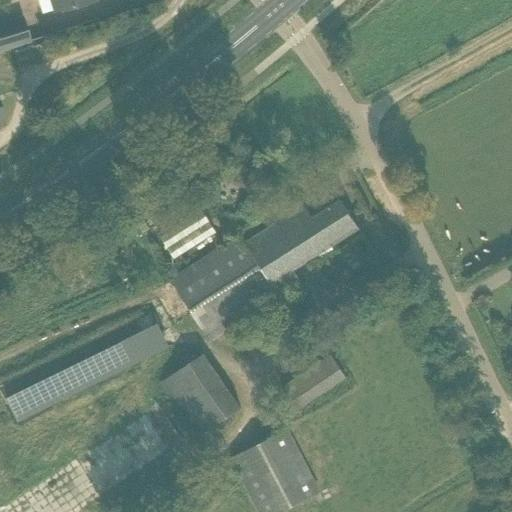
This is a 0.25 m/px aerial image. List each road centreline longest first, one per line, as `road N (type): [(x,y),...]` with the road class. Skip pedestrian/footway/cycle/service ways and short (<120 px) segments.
road 1 (unclassified): [(511,445),(354,123)]
road 2 (primary): [(0,219),(273,10)]
road 3 (track): [(354,123),(511,34)]
road 4 (unclassified): [(273,10),(354,123)]
